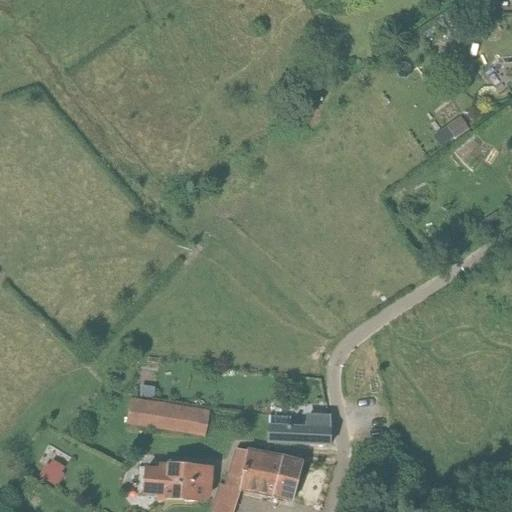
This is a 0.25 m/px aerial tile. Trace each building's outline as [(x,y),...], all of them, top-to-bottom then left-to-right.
[(455,140),(469,130),(460,117),(446,127),(455,140)] [(154,388),(140,386),(140,396),(153,397),(154,388)] [(204,439),(206,430),(240,434),(242,416),(209,411),(208,412),(130,399),(125,425),(204,439)] [(297,445),(309,446),(329,446),(330,431),(328,430),(328,418),(306,418),(305,428),(287,427),(287,416),(269,415),(268,426),(267,426),(266,444),(297,445)] [(302,464),(282,459),(247,449),(246,452),(234,449),(223,485),(218,484),(209,511),(233,511),(240,489),(292,503),(302,464)] [(54,456),(43,475),(61,485),(72,466),(54,456)] [(160,467),(160,469),(142,469),(141,497),(155,498),(155,503),(164,503),(164,501),(203,502),(208,498),(209,469),(160,467)] [(29,489),(35,494),(41,486),(35,481),(25,473),(20,479),(16,484),(26,492),(29,489)]
